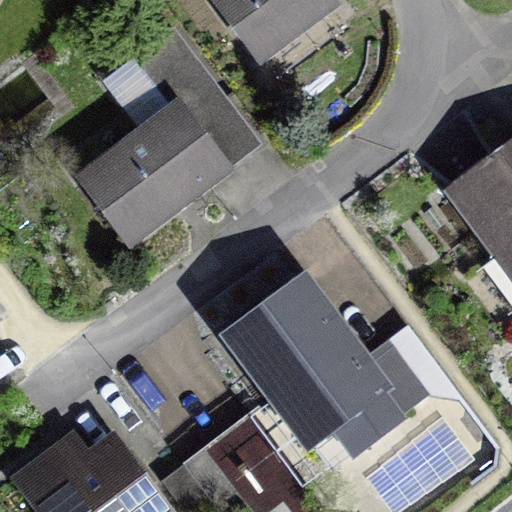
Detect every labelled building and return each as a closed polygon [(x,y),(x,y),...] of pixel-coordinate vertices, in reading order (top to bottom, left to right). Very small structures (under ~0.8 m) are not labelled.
[(216,0),(257,55),(330,0),(216,0)] [(192,126),(220,105),(169,38),(141,61),(179,111),(140,141),(133,131),(107,150),(115,160),(92,177),(134,233),(222,167),(192,126)] [(511,142),(451,188),(488,238),(481,243),(490,255),(489,262),(483,267),(511,307),(511,142)] [(340,421),(359,446),(426,394),(390,346),(364,365),(302,282),(231,334),(312,442),(340,421)] [(42,497),(52,511),(166,511),(168,511),(116,441),(85,465),(65,439),(15,477),(29,495),(42,497)] [(184,466),(218,511),(230,511),(243,503),(203,451),(184,466)] [(163,481),(186,511),(218,511),(184,466),(163,481)]
